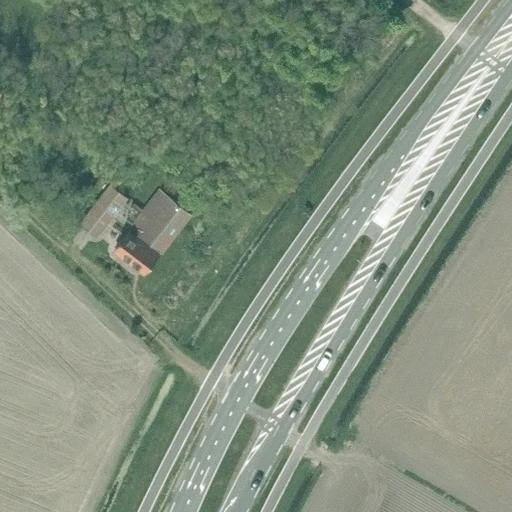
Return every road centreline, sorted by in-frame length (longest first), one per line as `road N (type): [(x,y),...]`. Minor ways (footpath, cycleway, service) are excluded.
road 1 (secondary): [(511,16),(307,290),(234,406),(183,511)]
road 2 (secondary): [(236,511),(417,207),(511,69)]
